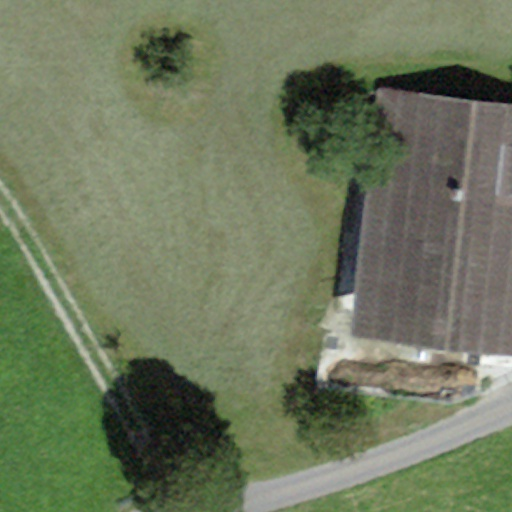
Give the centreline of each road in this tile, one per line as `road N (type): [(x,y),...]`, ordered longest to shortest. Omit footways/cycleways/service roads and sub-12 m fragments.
road 1 (track): [(176,511),(23,223),(0,196)]
road 2 (track): [(215,511),(438,438),(511,403)]
